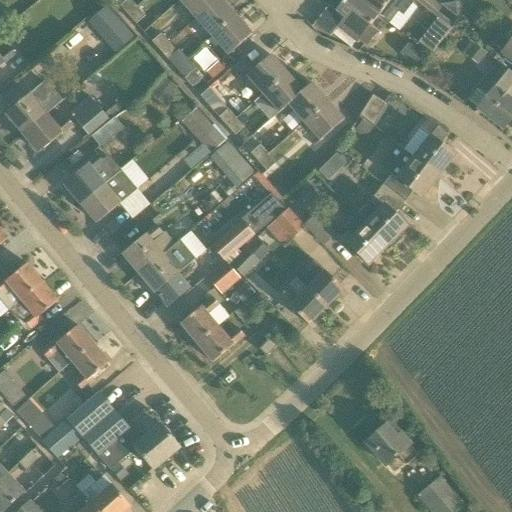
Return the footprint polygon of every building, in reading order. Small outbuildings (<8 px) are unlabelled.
[(126,0),(120,6),(127,15),(137,7),(130,0),(126,0)] [(217,0),(180,0),(179,1),(195,19),(217,0)] [(235,16),(221,0),(217,0),(195,19),(211,37),(235,16)] [(378,33),(370,27),(378,16),(357,0),(344,0),(335,11),(344,18),(337,28),(357,43),(359,40),(367,47),(378,33)] [(357,0),(378,16),(389,25),(399,12),(404,16),(415,2),(412,0),(357,0)] [(443,0),(441,4),(458,16),(469,0),(443,0)] [(80,53),(96,72),(136,37),(107,4),(86,22),(85,21),(72,32),(86,48),(80,53)] [(145,16),(137,7),(127,15),(135,24),(145,16)] [(211,37),(228,56),(252,34),(235,16),(211,37)] [(440,22),(431,34),(440,42),(449,30),(440,22)] [(159,51),(169,43),(161,34),(151,42),(159,51)] [(511,40),(501,54),(511,62),(511,40)] [(159,51),(167,60),(177,52),(169,43),(159,51)] [(0,52),(0,67),(14,55),(7,47),(0,52)] [(213,78),(223,67),(203,49),(193,60),(213,78)] [(233,62),(242,54),(237,49),(228,57),(233,62)] [(251,52),(232,68),(241,78),(260,63),(251,52)] [(262,95),(287,74),(270,55),(246,77),(262,95)] [(511,83),(511,74),(497,63),(477,89),(487,97),(477,109),(502,129),(511,117),(511,102),(503,95),(511,83)] [(201,80),(193,71),(184,78),(192,87),(201,80)] [(288,106),(302,92),(287,74),(262,95),(279,113),(288,106)] [(22,134),(46,115),(74,91),(61,75),(48,86),(49,88),(44,91),(40,86),(6,114),(22,134)] [(164,101),(175,85),(163,77),(152,94),(164,101)] [(311,83),(302,92),(288,106),(304,124),(327,102),(311,83)] [(209,88),(200,96),(208,105),(217,97),(209,88)] [(373,96),(360,116),(374,127),(388,105),(373,96)] [(89,97),(69,114),(87,136),(107,119),(89,97)] [(344,120),(327,102),(304,124),(320,141),(344,120)] [(98,147),(134,118),(126,109),(90,138),(98,147)] [(215,130),(197,109),(181,124),(200,144),(215,130)] [(227,127),(236,119),(228,110),(218,118),(227,127)] [(38,154),(73,126),(66,117),(54,126),(46,115),(22,134),(38,154)] [(244,128),(236,119),(227,127),(234,135),(238,133),(244,128)] [(413,140),(405,151),(438,177),(454,155),(439,143),(445,135),(428,121),(413,140)] [(255,174),(228,143),(210,159),(236,190),(255,174)] [(250,154),(258,163),(267,155),(259,146),(250,154)] [(389,172),(391,174),(383,185),(405,202),(413,192),(421,198),(438,177),(405,151),(389,172)] [(64,184),(80,204),(103,185),(121,170),(108,155),(102,161),(98,156),(64,184)] [(275,164),(267,155),(258,163),(266,172),(275,164)] [(339,155),(321,168),(328,178),(346,164),(339,155)] [(96,224),(131,195),(137,190),(121,170),(103,185),(80,204),(96,224)] [(369,203),(356,216),(387,246),(406,227),(394,215),(405,202),(383,185),(369,203)] [(260,232),(284,206),(270,193),(245,219),(260,232)] [(205,200),(204,205),(209,211),(218,204),(211,194),(205,200)] [(267,229),(283,247),(304,228),(288,210),(267,229)] [(323,246),(335,235),(316,214),(304,225),(323,246)] [(347,231),(340,238),(368,265),(387,246),(356,216),(345,228),(347,231)] [(222,261),(253,236),(241,221),(210,247),(222,261)] [(163,234),(156,226),(122,254),(138,274),(161,255),(152,244),(163,234)] [(242,277),(268,250),(254,238),(245,248),(229,264),(242,277)] [(171,266),(161,255),(138,274),(155,294),(189,265),(182,257),(171,266)] [(307,289),(326,308),(343,290),(314,261),(306,268),(317,279),(307,289)] [(0,301),(8,311),(20,301),(42,283),(27,264),(9,279),(6,276),(0,280),(0,301)] [(207,279),(221,295),(238,280),(224,264),(207,279)] [(248,282),(237,290),(244,300),(255,292),(248,282)] [(43,319),(40,316),(57,301),(42,283),(20,301),(8,311),(18,324),(23,320),(30,330),(43,319)] [(308,326),(326,308),(307,289),(297,299),(286,289),(278,296),(308,326)] [(228,317),(219,306),(212,298),(180,324),(196,344),(217,327),(228,317)] [(274,313),(257,326),(254,328),(262,339),(283,324),(274,313)] [(57,337),(45,347),(40,352),(59,374),(73,364),(95,346),(78,326),(60,341),(57,337)] [(244,337),(238,328),(226,338),(217,327),(196,344),(212,363),(244,337)] [(276,347),(269,339),(259,349),(266,357),(276,347)] [(95,346),(73,364),(82,375),(74,382),(81,391),(94,381),(91,377),(108,363),(95,346)] [(3,373),(0,375),(0,389),(10,381),(3,373)] [(66,420),(82,438),(97,456),(110,471),(117,464),(125,457),(135,449),(152,470),(179,447),(161,426),(158,428),(144,411),(132,420),(134,423),(127,429),(97,394),(66,420)] [(66,420),(61,424),(42,440),(59,460),(82,438),(66,420)] [(397,436),(386,425),(377,434),(375,434),(369,440),(367,445),(397,476),(420,453),(410,444),(411,443),(401,433),(397,436)] [(13,458),(20,465),(31,454),(24,446),(13,458)] [(26,472),(32,468),(38,461),(31,454),(20,465),(26,472)] [(110,471),(119,481),(126,475),(117,464),(110,471)] [(57,487),(66,479),(60,473),(52,481),(57,487)] [(7,475),(0,481),(0,511),(3,511),(24,493),(7,475)] [(75,485),(82,494),(90,503),(97,511),(124,511),(130,507),(121,497),(111,485),(103,476),(91,486),(84,478),(75,485)] [(431,511),(456,511),(463,506),(439,478),(417,496),(431,511)] [(97,511),(90,503),(82,494),(72,502),(79,511),(97,511)] [(38,511),(29,502),(18,511),(38,511)]
